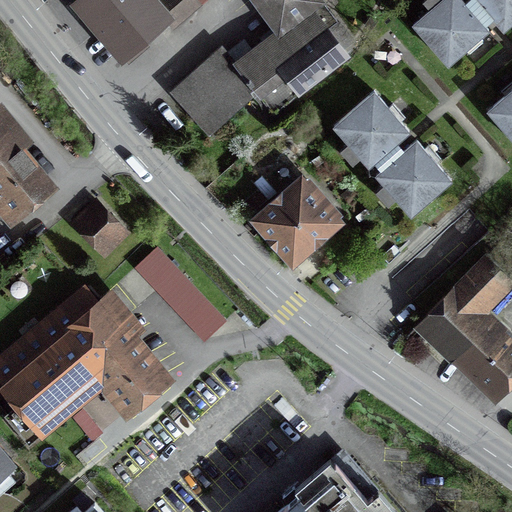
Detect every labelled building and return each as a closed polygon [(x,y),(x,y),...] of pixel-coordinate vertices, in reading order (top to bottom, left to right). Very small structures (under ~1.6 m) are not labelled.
[(154,0),(152,3),(149,0),(79,0),(71,7),(72,8),(75,5),(80,11),(78,13),(95,34),(99,30),(121,57),(164,20),(172,29),(198,6),(192,0),(154,0)] [(256,0),(278,30),(247,54),(234,64),(225,53),(201,74),(196,69),(172,91),(207,131),(252,90),(269,112),(299,90),(327,69),(326,67),(342,55),(337,49),(324,33),(333,26),(334,25),(315,0),(256,0)] [(428,10),(411,25),(446,65),(463,50),(467,54),(481,42),(477,38),(487,30),(482,25),(486,21),(491,18),(502,31),(511,23),(511,0),(465,0),(465,1),(463,3),(460,0),(431,0),(425,6),(428,10)] [(511,81),(500,92),(503,96),(486,111),(511,140),(511,81)] [(387,109),(372,92),(332,127),(347,143),(343,147),(355,161),(359,157),(367,167),(372,162),(376,167),(379,171),(374,175),(383,184),(378,188),(391,202),(395,198),(409,215),(450,180),(435,164),(439,160),(427,146),(423,150),(415,140),(402,151),(400,149),(398,147),(396,145),(394,143),(407,132),(399,122),(403,119),(391,105),(387,109)] [(0,212),(7,222),(50,187),(0,126),(0,212)] [(300,184),(258,220),(291,258),(333,222),(330,218),(307,192),(312,188),(308,183),(302,187),(300,184)] [(80,231),(103,255),(121,238),(98,213),(80,231)] [(483,257),(422,319),(495,390),(511,372),(511,349),(473,312),(506,279),(505,278),(511,270),(511,261),(496,245),(484,258),(483,257)] [(227,318),(159,247),(138,267),(207,338),(227,318)] [(33,420),(97,368),(130,408),(161,381),(99,305),(94,310),(79,293),(0,358),(0,380),(20,405),(6,417),(28,443),(43,431),(33,420)] [(0,474),(8,467),(0,457),(0,474)] [(281,497),(287,504),(276,511),(398,511),(359,466),(346,477),(334,463),(298,494),(292,487),(281,497)]
